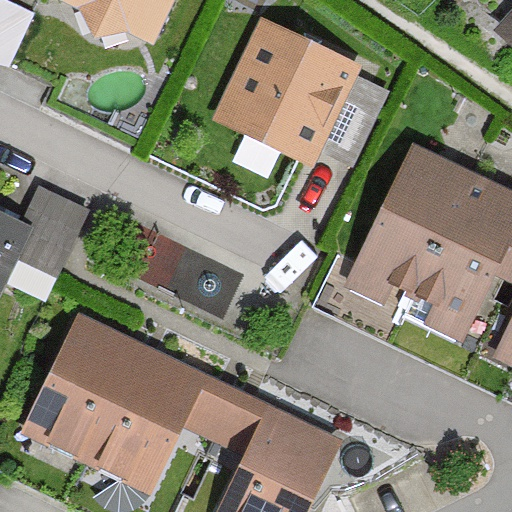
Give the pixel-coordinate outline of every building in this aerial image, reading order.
[(0,0),(0,55),(13,61),(35,5),(20,0),(0,0)] [(197,0),(70,0),(64,9),(173,56),(197,0)] [(369,68),(269,28),(228,132),(327,172),(369,68)] [(511,200),(420,161),(361,296),(486,351),(509,298),(511,299),(511,353),(507,364),(511,366),(511,200)] [(27,225),(0,214),(0,321),(22,269),(69,288),(97,222),(38,198),(27,225)] [(332,511),(360,454),(87,326),(33,441),(177,508),(209,440),(259,463),(235,511),(332,511)]
